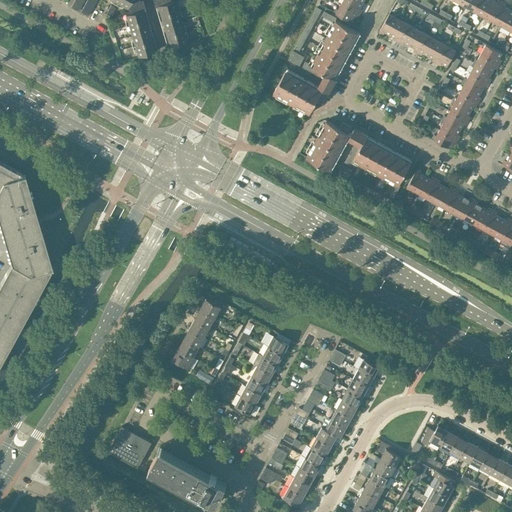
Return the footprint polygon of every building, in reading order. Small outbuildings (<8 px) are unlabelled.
[(126,14),(138,56),(157,51),(142,0),(117,0),(126,5),(129,13),(126,14)] [(153,0),(167,48),(186,42),(174,0),(172,0),(171,1),(170,0),(153,0)] [(343,0),(341,3),(360,13),(362,9),(360,8),(363,2),(358,0),(343,0)] [(467,6),(473,9),(478,0),(465,0),(462,6),(466,8),(467,6)] [(478,15),(481,17),(490,0),(478,0),(473,9),(479,13),(478,15)] [(486,16),(492,20),(502,1),(499,0),(497,0),(497,1),(494,0),(490,0),(481,17),(484,19),(486,16)] [(71,7),(78,11),(81,5),(74,1),(71,7)] [(84,6),(91,10),(94,5),(87,1),(84,6)] [(497,25),(500,27),(510,9),(505,6),(506,4),(502,1),(492,20),(498,23),(497,25)] [(334,11),(352,21),(355,16),(357,17),(360,13),(341,3),(338,9),(336,8),(334,11)] [(80,12),(88,16),(91,10),(84,6),(80,12)] [(505,27),(511,30),(511,28),(511,9),(510,9),(500,27),(503,29),(505,27)] [(273,93),(310,113),(317,100),(323,103),(328,93),(324,91),(325,89),(329,91),(333,84),(336,78),(361,33),(336,19),(336,18),(324,11),(322,16),(334,22),(311,64),(309,63),(305,61),(302,67),(323,79),(319,85),(287,68),(273,93)] [(385,31),(390,34),(400,16),(397,14),(396,16),(389,13),(379,31),(384,34),(385,31)] [(394,39),(398,42),(408,23),(402,20),(403,18),(400,16),(390,34),(395,37),(394,39)] [(404,42),(409,45),(419,26),(416,24),(415,27),(408,23),(398,42),(403,44),(404,42)] [(413,50),(417,52),(428,34),(421,30),(422,28),(419,26),(409,45),(414,48),(413,50)] [(423,52),(428,55),(438,37),(435,35),(434,37),(428,34),(417,52),(421,54),(423,52)] [(432,60),(436,62),(446,44),(440,41),(441,38),(438,37),(428,55),(433,58),(432,60)] [(481,53),(499,63),(501,59),(499,58),(502,52),(484,42),(482,46),(484,47),(481,53)] [(442,62),(447,66),(457,47),(454,45),(452,48),(446,44),(436,62),(440,65),(442,62)] [(473,61),(492,71),(495,66),(497,67),(499,63),(481,53),(477,59),(475,58),(473,61)] [(471,72),(489,82),(491,78),(489,77),(492,71),(473,61),(472,65),(474,66),(471,72)] [(463,80),(481,90),(484,85),(487,86),(489,82),(471,72),(467,78),(465,77),(463,80)] [(460,91),(478,101),(481,97),(479,96),(481,90),(463,80),(461,84),(464,85),(460,91)] [(453,99),(471,109),(474,104),(476,105),(478,101),(460,91),(457,97),(454,96),(453,99)] [(450,110),(468,120),(470,116),(468,115),(471,109),(453,99),(451,103),(453,104),(450,110)] [(442,118),(461,128),(464,123),(466,124),(468,120),(450,110),(446,116),(444,115),(442,118)] [(439,129),(458,139),(460,135),(458,134),(461,128),(442,118),(441,122),(443,123),(439,129)] [(389,195),(394,198),(400,185),(399,184),(412,159),(367,135),(368,134),(361,131),(354,127),(352,131),(350,130),(352,126),(343,121),(339,127),(327,120),(307,156),(331,170),(349,138),(356,141),(344,162),(351,166),(352,162),(354,160),(396,182),(389,195)] [(432,138),(450,148),(453,142),(455,143),(458,139),(439,129),(436,135),(434,134),(432,138)] [(502,164),(511,169),(511,156),(510,155),(507,160),(505,159),(502,164)] [(0,362),(50,270),(48,269),(49,268),(52,267),(38,221),(24,174),(21,175),(21,173),(0,161),(0,225),(2,232),(11,263),(0,283),(0,362)] [(412,192),(415,194),(425,175),(420,173),(421,170),(417,168),(407,186),(413,190),(412,192)] [(420,193),(426,197),(436,178),(432,176),(431,178),(425,175),(415,194),(419,196),(420,193)] [(431,202),(434,204),(444,186),(439,183),(440,181),(436,178),(426,197),(432,200),(431,202)] [(439,204),(445,207),(455,189),(451,186),(450,189),(444,186),(434,204),(438,206),(439,204)] [(450,213),(453,215),(463,196),(458,193),(459,191),(455,189),(445,207),(451,210),(450,213)] [(458,214),(464,217),(474,199),(470,197),(469,199),(463,196),(453,215),(457,216),(458,214)] [(469,223),(472,225),(483,207),(477,204),(478,201),(474,199),(464,217),(470,221),(469,223)] [(477,224),(483,228),(493,209),(489,207),(488,209),(483,207),(472,225),(475,227),(477,224)] [(488,233),(491,235),(501,217),(496,214),(497,212),(493,209),(483,228),(489,231),(488,233)] [(496,235),(502,238),(511,220),(508,217),(506,220),(501,217),(491,235),(494,237),(496,235)] [(507,244),(510,246),(511,242),(511,219),(511,220),(502,238),(508,241),(507,244)] [(200,308),(216,316),(221,306),(206,297),(200,308)] [(195,318),(210,326),(216,316),(200,308),(195,318)] [(189,328),(205,336),(210,326),(195,318),(189,328)] [(184,338),(199,346),(205,336),(189,328),(184,338)] [(239,341),(246,345),(250,337),(243,334),(239,341)] [(268,345),(283,353),(289,343),(274,335),(268,345)] [(178,348),(194,356),(199,346),(184,338),(178,348)] [(263,355),(278,363),(283,353),(268,345),(263,355)] [(173,358),(188,366),(194,356),(178,348),(173,358)] [(332,354),(343,359),(346,354),(335,348),(332,354)] [(253,363),(272,373),(278,363),(263,355),(258,353),(253,363)] [(329,359),(340,365),(343,359),(332,354),(329,359)] [(358,368),(373,376),(379,366),(364,357),(358,368)] [(252,375),(267,383),(272,373),(257,365),(252,375)] [(321,374),(332,379),(335,374),(324,368),(321,374)] [(353,378),(368,386),(373,376),(358,368),(353,378)] [(318,379),(329,385),(332,379),(321,374),(318,379)] [(246,385),(261,393),(267,383),(252,375),(246,385)] [(347,388),(362,396),(368,386),(353,378),(347,388)] [(209,395),(214,398),(220,388),(214,385),(209,395)] [(241,395),(256,403),(261,393),(246,385),(241,395)] [(310,394),(321,399),(324,394),(313,388),(310,394)] [(342,398),(357,406),(362,396),(347,388),(342,398)] [(307,399),(318,405),(321,399),(310,394),(307,399)] [(235,405),(250,414),(256,403),(241,395),(235,405)] [(336,408),(352,416),(357,406),(342,398),(336,408)] [(296,412),(306,418),(309,412),(299,406),(296,412)] [(331,418),(346,426),(352,416),(336,408),(331,418)] [(293,417),(304,423),(306,418),(296,412),(293,417)] [(337,434),(337,435),(340,437),(346,426),(331,418),(325,428),(337,434)] [(430,440),(440,445),(448,430),(438,424),(435,430),(429,427),(421,441),(428,444),(430,440)] [(108,451),(138,467),(152,441),(122,425),(108,451)] [(285,432),(296,438),(298,432),(288,426),(285,432)] [(316,436),(331,444),(337,435),(337,434),(325,428),(322,426),(316,436)] [(440,445),(450,450),(458,435),(448,430),(440,445)] [(282,437),(293,443),(296,438),(285,432),(282,437)] [(450,450),(460,456),(468,441),(458,435),(450,450)] [(311,446),(326,454),(331,444),(316,436),(311,446)] [(380,457),(396,466),(401,455),(399,454),(401,451),(380,439),(375,448),(383,452),(380,457)] [(460,456),(470,461),(478,446),(468,441),(460,456)] [(274,452),(285,458),(288,452),(277,446),(274,452)] [(305,456),(321,464),(326,454),(311,446),(305,456)] [(470,461),(480,467),(488,451),(478,446),(470,461)] [(150,466),(216,502),(226,485),(225,485),(227,483),(217,477),(211,473),(211,474),(160,447),(150,466)] [(480,467),(490,472),(499,457),(488,451),(480,467)] [(271,457),(282,463),(285,458),(274,452),(271,457)] [(300,466),(315,474),(321,464),(305,456),(300,466)] [(375,467),(390,476),(396,466),(380,457),(375,467)] [(490,472),(500,478),(509,462),(499,457),(490,472)] [(500,478),(510,483),(511,479),(511,464),(509,462),(500,478)] [(263,472),(274,478),(277,472),(266,466),(263,472)] [(294,476),(310,484),(315,474),(300,466),(294,476)] [(369,477),(385,486),(390,476),(375,467),(369,477)] [(434,487),(449,495),(454,485),(454,484),(456,480),(436,470),(433,474),(439,477),(434,487)] [(260,477),(271,483),(274,478),(263,472),(260,477)] [(289,486),(304,494),(310,484),(294,476),(289,486)] [(364,487),(379,496),(385,486),(369,477),(364,487)] [(283,497),(298,505),(304,494),(289,486),(283,497)] [(358,497),(374,506),(379,496),(364,487),(358,497)] [(428,497),(443,505),(449,495),(434,487),(428,497)] [(345,511),(347,511),(358,511),(359,511),(360,511),(370,511),(374,506),(358,497),(353,508),(348,505),(345,511)] [(423,507),(432,511),(439,511),(443,505),(428,497),(423,507)]
